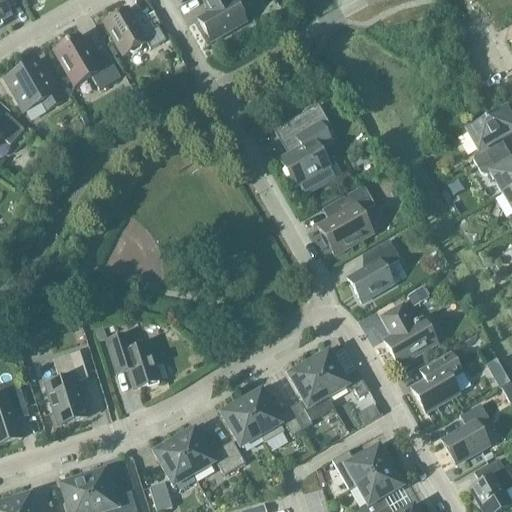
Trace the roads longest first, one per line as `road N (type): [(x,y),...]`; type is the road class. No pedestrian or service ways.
road 1 (residential): [(0,467),(119,429),(307,322),(329,318)]
road 2 (residential): [(456,511),(348,324),(329,318)]
road 3 (residential): [(329,318),(320,278),(240,151)]
